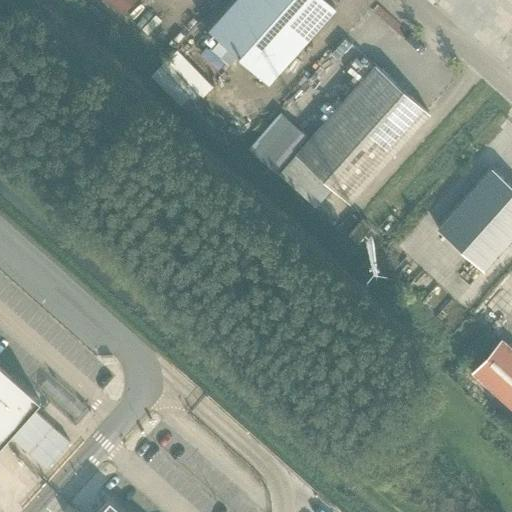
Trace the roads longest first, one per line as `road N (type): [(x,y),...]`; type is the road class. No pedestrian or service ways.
road 1 (unknown): [(0,319),(118,426),(177,511)]
road 2 (unclassified): [(412,0),(511,90)]
